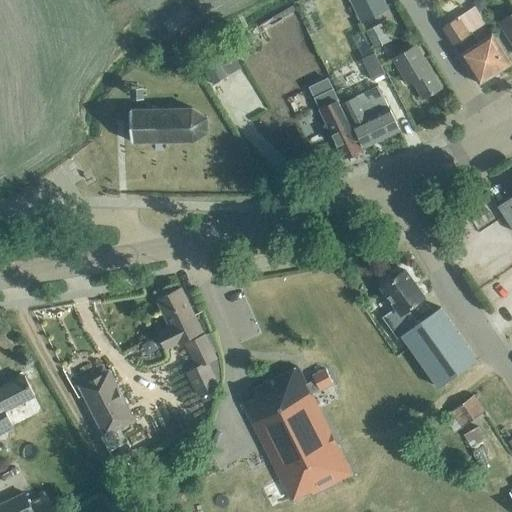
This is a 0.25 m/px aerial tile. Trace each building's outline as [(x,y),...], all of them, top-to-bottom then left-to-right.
[(384,0),(349,0),(361,22),(389,8),(384,0)] [(472,0),(478,10),(484,7),(485,0),(472,0)] [(511,42),(511,12),(499,21),(511,42)] [(479,83),(511,63),(491,32),(478,41),(471,31),(469,33),(458,16),(442,26),(479,83)] [(375,47),(389,40),(380,23),(365,29),(375,47)] [(422,98),(440,88),(415,44),(393,57),(408,83),(412,81),(422,98)] [(372,79),(385,73),(374,52),(361,58),(372,79)] [(343,157),(361,148),(335,94),(342,90),(335,75),(313,85),(323,106),(319,108),(327,123),(323,125),(327,132),(330,131),(343,157)] [(355,96),(343,102),(364,146),(365,146),(378,140),(400,129),(383,96),(378,85),(355,96)] [(193,140),(208,131),(206,116),(191,107),(130,108),(131,125),(131,141),(193,140)] [(511,195),(498,205),(511,226),(511,195)] [(438,386),(477,359),(440,306),(417,322),(407,309),(424,297),(404,269),(381,286),(383,288),(381,290),(386,298),(389,297),(396,306),(382,316),(397,338),(401,335),(438,386)] [(194,314),(181,287),(156,299),(169,325),(157,331),(165,348),(201,330),(194,314)] [(216,357),(205,334),(185,343),(196,366),(187,371),(198,394),(218,384),(206,362),(216,357)] [(310,393),(332,382),(325,368),(312,374),(314,378),(305,383),(297,365),(253,387),(256,394),(242,401),(290,498),(310,488),(311,492),(350,473),(310,393)] [(4,410),(34,395),(24,375),(0,387),(0,431),(12,426),(4,410)] [(134,420),(112,376),(82,390),(104,434),(134,420)] [(463,426),(484,411),(473,394),(451,410),(463,426)] [(33,511),(28,500),(24,492),(0,503),(0,511),(33,511)] [(44,493),(28,500),(33,511),(52,511),(53,511),(44,493)]
